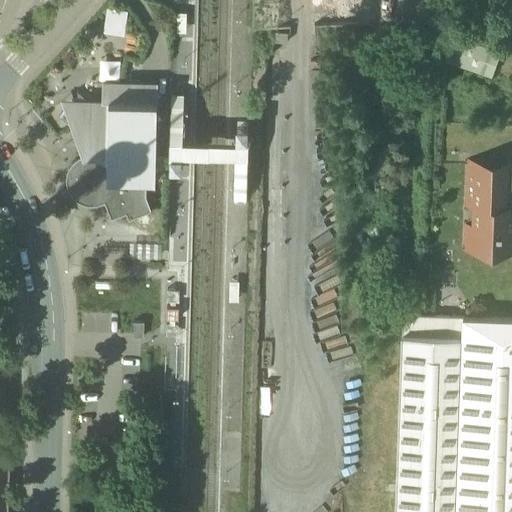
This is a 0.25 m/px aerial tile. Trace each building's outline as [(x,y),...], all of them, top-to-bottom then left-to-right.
[(107,32),(129,32),(129,7),(108,7),(107,32)] [(502,46),(455,30),(444,63),(490,79),(502,46)] [(77,98),(61,97),(72,127),(83,154),(76,158),(73,161),(70,165),(68,170),(67,174),(66,179),(67,183),(68,186),(69,189),(71,192),(74,196),(77,199),(80,201),(84,203),(89,204),(94,204),(100,203),(105,201),(112,217),(126,212),(129,218),(152,209),(146,195),(146,182),(155,182),(158,82),(103,81),(102,100),(91,99),(77,89),(77,94),(77,98)] [(170,138),(182,138),(183,93),(170,92),(170,138)] [(236,139),(247,139),(247,125),(236,124),(236,139)] [(170,138),(170,153),(181,153),(234,154),(246,154),(247,139),(236,139),(182,138),(170,138)] [(181,167),(181,153),(170,153),(169,167),(181,167)] [(240,199),(246,199),(246,154),(234,154),(234,199),(240,199)] [(510,167),(470,165),(469,207),(480,207),(479,227),(468,227),(467,247),(511,249),(511,207),(509,208),(510,167)] [(166,288),(166,300),(169,300),(175,300),(177,300),(177,288),(166,288)] [(166,317),(169,317),(174,317),(177,317),(177,311),(177,305),(175,305),(169,305),(166,305),(166,311),(166,317)] [(511,511),(511,321),(416,318),(409,511),(511,511)] [(144,323),(134,322),(133,336),(144,337),(144,323)] [(166,322),(166,333),(177,333),(177,322),(174,322),(169,322),(166,322)] [(11,458),(0,457),(0,477),(10,478),(11,458)] [(0,511),(9,511),(10,478),(0,477),(0,511)]
